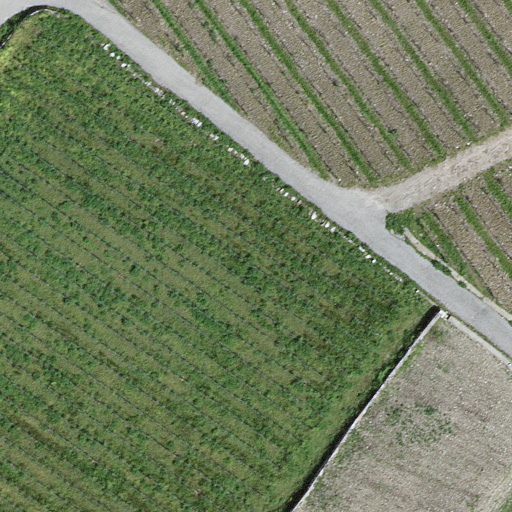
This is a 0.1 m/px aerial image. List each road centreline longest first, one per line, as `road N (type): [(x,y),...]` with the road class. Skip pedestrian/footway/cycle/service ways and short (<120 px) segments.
road 1 (track): [(0,3),(61,7),(511,357)]
road 2 (track): [(339,220),(511,150)]
